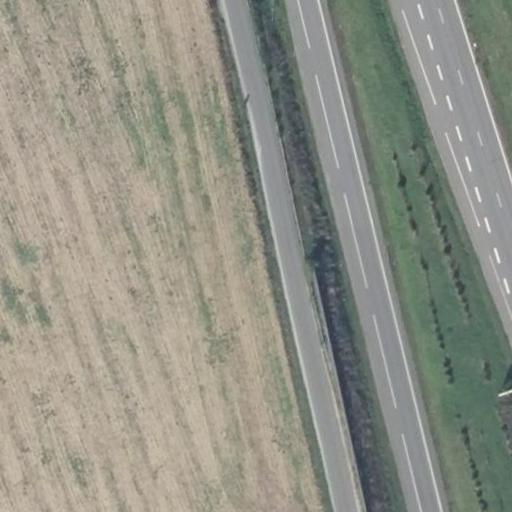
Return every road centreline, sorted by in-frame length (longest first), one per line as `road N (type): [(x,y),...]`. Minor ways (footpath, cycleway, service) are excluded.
road 1 (trunk): [(308,0),(431,511)]
road 2 (unclassified): [(346,511),(231,0)]
road 3 (primary): [(431,0),(511,245)]
